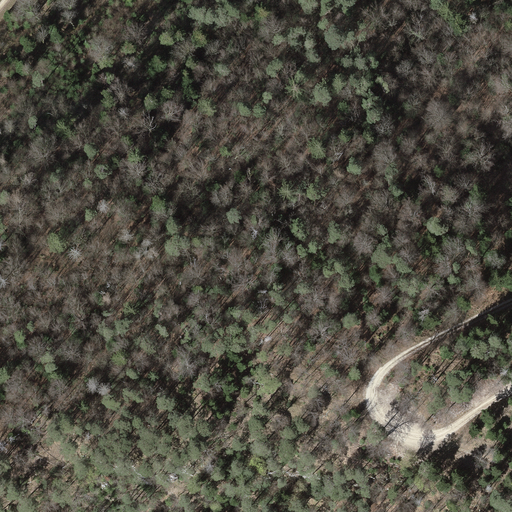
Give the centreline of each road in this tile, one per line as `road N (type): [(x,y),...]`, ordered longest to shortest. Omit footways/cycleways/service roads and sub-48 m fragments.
road 1 (track): [(511,301),(426,342),(374,381),(378,416),(405,435)]
road 2 (track): [(405,435),(444,432),(511,389)]
